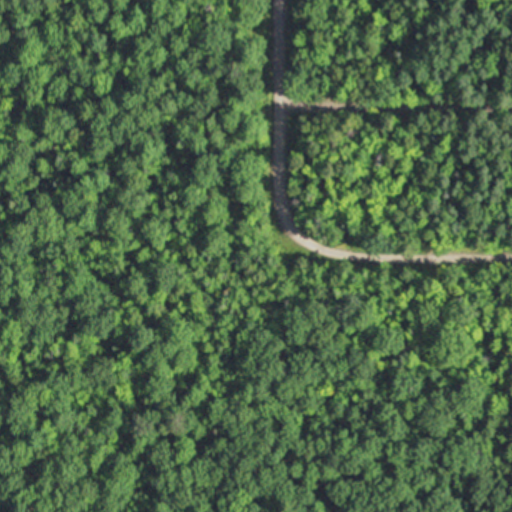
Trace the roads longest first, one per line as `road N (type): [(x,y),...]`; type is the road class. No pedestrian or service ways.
road 1 (residential): [(278,0),(290,219),(309,238),(375,248),(511,249)]
road 2 (residential): [(281,81),(511,85)]
